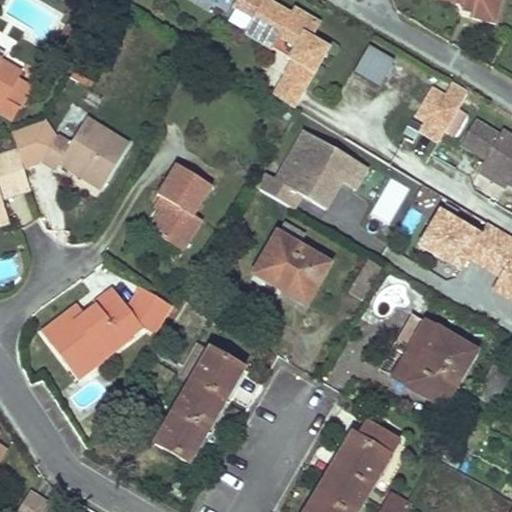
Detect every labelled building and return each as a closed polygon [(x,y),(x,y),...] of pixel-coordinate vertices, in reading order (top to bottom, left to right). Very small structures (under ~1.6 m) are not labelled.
[(253,0),(242,0),(236,11),(256,22),(265,7),(253,0)] [(433,0),(433,3),(460,9),(461,0),(433,0)] [(461,0),(460,9),(472,12),(470,22),(493,27),(499,0),(461,0)] [(286,79),(306,91),(329,53),(311,42),(320,29),(295,14),(292,19),(266,4),(265,7),(256,22),(253,26),(262,31),(260,35),(279,47),(282,42),(297,52),(290,64),(294,65),(286,79)] [(253,26),(247,38),(290,64),(297,52),(282,42),(279,47),(260,35),(262,31),(253,26)] [(366,42),(351,71),(379,84),(393,56),(366,42)] [(0,64),(0,109),(0,110),(3,105),(17,80),(20,76),(0,64)] [(286,79),(273,100),(293,112),(306,91),(286,79)] [(17,80),(3,105),(17,113),(31,90),(17,80)] [(427,93),(414,115),(441,131),(443,129),(453,112),(455,109),(427,93)] [(453,112),(443,129),(451,134),(461,117),(453,112)] [(420,124),(411,119),(404,133),(412,138),(420,124)] [(99,196),(128,149),(86,123),(70,148),(57,140),(55,144),(43,125),(10,136),(16,155),(22,174),(39,168),(54,177),(58,171),(99,196)] [(473,125),(459,149),(483,163),(480,168),(507,185),(511,188),(511,141),(500,134),(497,139),(473,125)] [(262,177),(254,192),(291,213),(299,200),(323,213),(330,200),(326,198),(329,193),(333,195),(339,186),(351,164),(301,135),(273,184),(262,177)] [(0,217),(0,218),(0,216),(0,202),(28,194),(22,174),(16,155),(0,160),(0,217)] [(351,164),(339,186),(351,193),(364,171),(351,164)] [(171,168),(153,198),(157,200),(163,203),(156,214),(144,234),(180,256),(199,225),(191,220),(208,191),(171,168)] [(507,185),(480,168),(475,176),(502,192),(507,185)] [(391,223),(408,185),(389,177),(372,214),(391,223)] [(425,215),(435,191),(419,184),(408,208),(425,215)] [(157,200),(150,211),(156,214),(163,203),(157,200)] [(435,214),(414,248),(455,272),(463,260),(479,269),(495,279),(487,291),(511,305),(511,259),(509,257),(511,251),(511,242),(499,235),(483,225),(475,238),(435,214)] [(282,224),(273,239),(294,251),(303,237),(282,224)] [(273,239),(249,276),(279,294),(280,292),(302,306),(325,269),(294,251),(273,239)] [(365,263),(345,296),(360,304),(379,271),(365,263)] [(137,292),(131,303),(123,316),(147,297),(137,292)] [(38,341),(65,374),(89,356),(97,366),(129,342),(127,340),(136,333),(150,338),(167,309),(147,297),(123,316),(109,298),(90,313),(92,314),(81,322),(73,328),(66,320),(38,341)] [(75,314),(66,320),(73,328),(81,322),(75,314)] [(407,319),(392,345),(404,352),(419,327),(407,319)] [(404,352),(394,370),(407,376),(400,387),(421,400),(423,397),(440,408),(470,358),(419,327),(404,352)] [(187,386),(207,354),(195,347),(176,379),(187,386)] [(207,354),(187,386),(220,404),(239,373),(207,354)] [(65,374),(73,384),(97,366),(89,356),(65,374)] [(492,365),(472,400),(490,410),(510,376),(492,365)] [(394,370),(388,380),(400,387),(407,376),(394,370)] [(187,386),(169,416),(202,435),(220,404),(187,386)] [(169,416),(151,447),(183,466),(202,435),(169,416)] [(347,437),(332,462),(337,465),(325,485),(354,501),(369,476),(373,479),(394,444),(362,426),(354,440),(347,437)] [(332,462),(320,482),(325,485),(337,465),(332,462)] [(369,476),(354,501),(359,504),(373,479),(369,476)] [(309,502),(314,505),(325,485),(320,482),(309,502)] [(347,511),(354,501),(325,485),(314,505),(309,502),(308,502),(302,511),(347,511)] [(38,511),(43,505),(26,495),(15,511),(38,511)] [(390,497),(380,511),(405,511),(407,510),(409,507),(390,497)] [(354,501),(347,511),(353,511),(359,504),(354,501)]
